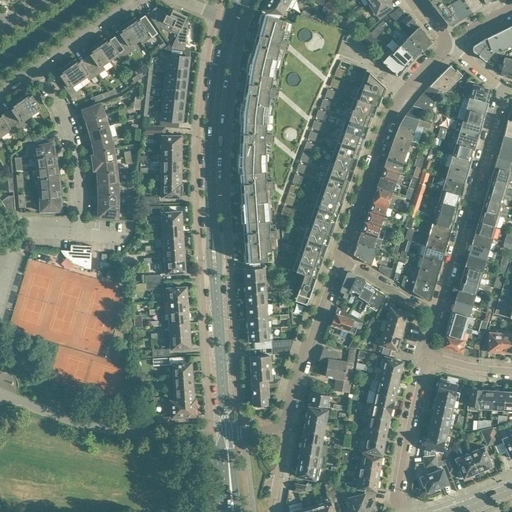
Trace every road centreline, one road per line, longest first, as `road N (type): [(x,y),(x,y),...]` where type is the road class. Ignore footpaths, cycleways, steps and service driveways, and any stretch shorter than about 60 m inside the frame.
road 1 (secondary): [(225,433),(209,179),(229,21)]
road 2 (residential): [(339,259),(388,123),(445,43)]
road 3 (residential): [(507,88),(437,319)]
road 4 (residential): [(79,235),(79,175),(67,122),(36,67)]
road 5 (residential): [(283,426),(339,259)]
road 6 (residential): [(401,511),(399,481),(425,362)]
